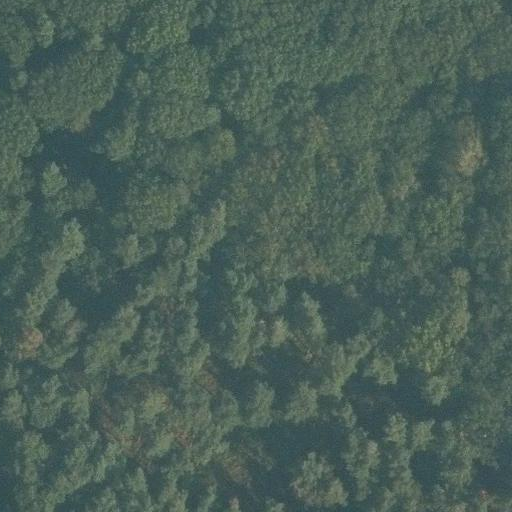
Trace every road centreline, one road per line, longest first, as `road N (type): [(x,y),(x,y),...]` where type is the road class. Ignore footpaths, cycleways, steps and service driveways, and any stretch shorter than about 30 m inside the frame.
road 1 (track): [(511,408),(253,193)]
road 2 (track): [(253,193),(511,73)]
road 3 (track): [(0,299),(253,193)]
road 4 (track): [(253,193),(221,158),(185,93),(149,0)]
